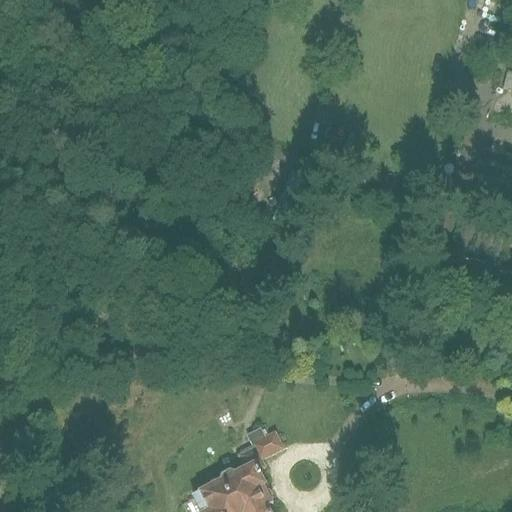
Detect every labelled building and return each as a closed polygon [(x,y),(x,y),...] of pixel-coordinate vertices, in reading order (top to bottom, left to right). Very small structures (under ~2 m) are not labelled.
[(503,91),(511,92),(511,74),(508,73),(503,91)] [(291,171),(270,223),(291,232),(312,179),(291,171)] [(478,296),(485,265),(465,261),(458,292),(478,296)] [(511,268),(503,267),(502,272),(500,271),(500,272),(496,272),(493,288),(495,289),(493,299),(511,302),(511,268)] [(223,485),(202,495),(202,496),(194,500),(200,511),(267,511),(266,509),(273,505),(264,488),(265,487),(258,475),(266,471),(263,463),(285,452),(277,434),(266,439),(262,430),(247,438),(253,451),(238,458),(246,473),(236,477),(231,476),(224,480),(223,485)]
